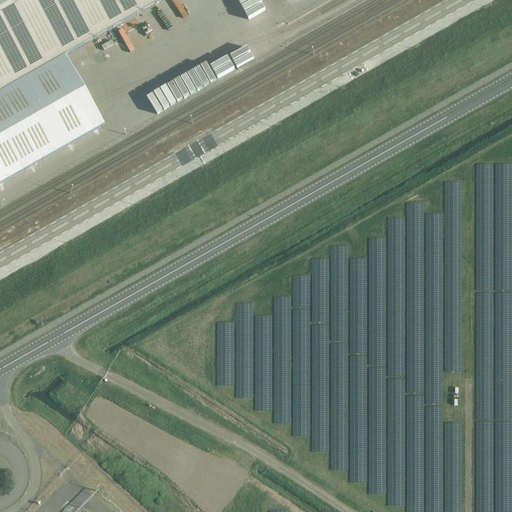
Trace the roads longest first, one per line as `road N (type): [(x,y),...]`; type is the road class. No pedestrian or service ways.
road 1 (unclassified): [(0,369),(511,80)]
road 2 (unclassified): [(0,261),(461,0)]
